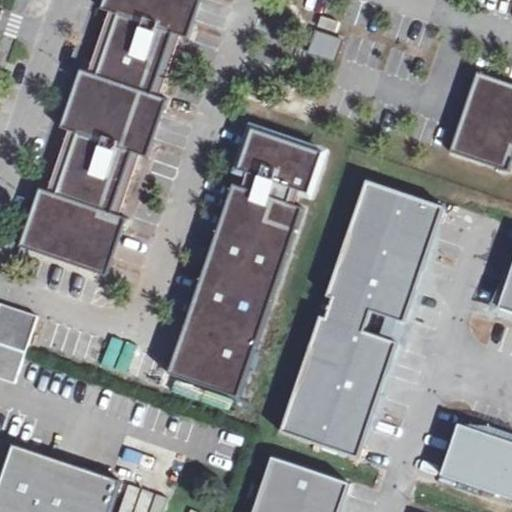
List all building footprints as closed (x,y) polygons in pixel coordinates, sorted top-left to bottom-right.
[(106,0),(103,10),(118,15),(97,76),(83,71),(63,130),(78,135),(57,195),(42,190),(22,248),(109,278),(129,219),(114,214),(134,154),(150,159),(169,100),(161,97),(155,95),(175,35),(181,37),(190,40),(203,0),(106,0)] [(340,23),(323,17),(319,27),(336,33),(340,23)] [(344,41),(318,33),(311,54),(337,63),(344,41)] [(161,97),(181,37),(175,35),(155,95),(161,97)] [(511,80),(483,70),(454,152),(511,171),(511,80)] [(178,373),(245,396),(312,202),(284,192),(288,180),(313,189),(327,148),(259,125),(246,161),(271,169),(262,195),(242,188),(178,373)] [(321,318),(282,434),(361,461),(447,211),(368,184),(328,298),(334,300),(327,320),(321,318)] [(511,276),(500,310),(511,313),(511,276)] [(0,380),(14,385),(38,316),(0,302),(0,380)] [(511,499),(511,439),(452,425),(439,481),(511,499)] [(113,511),(126,475),(16,440),(0,491),(0,511),(113,511)] [(130,451),(127,460),(154,469),(157,459),(130,451)] [(343,511),(353,484),(274,459),(255,511),(343,511)]
